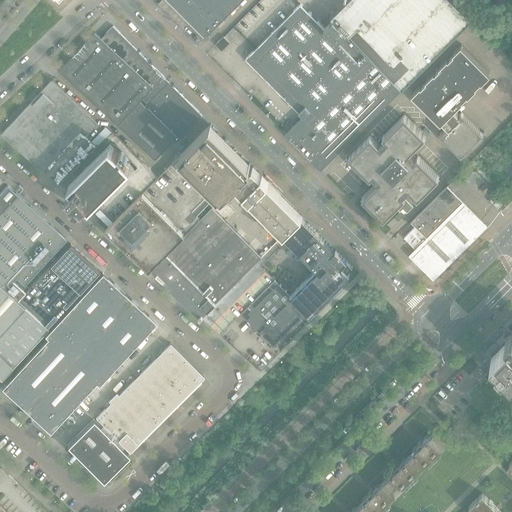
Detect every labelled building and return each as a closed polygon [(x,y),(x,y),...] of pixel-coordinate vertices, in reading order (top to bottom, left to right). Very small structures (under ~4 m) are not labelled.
[(171,0),(207,35),(242,0),(171,0)] [(402,88),(468,22),(472,18),(453,0),(363,0),(374,10),(357,26),(349,34),(333,19),(324,28),(300,4),(293,11),(288,16),(253,51),(246,58),(248,60),(256,68),(258,65),(269,77),(267,79),(269,81),(300,112),(303,115),(285,134),(320,169),(402,88)] [(202,115),(113,26),(101,38),(95,32),(59,70),(155,159),(174,139),(176,141),(202,115)] [(222,50),(230,42),(223,36),(215,44),(222,50)] [(463,100),(462,99),(462,98),(463,98),(466,95),(467,94),(468,95),(476,86),(475,85),(476,85),(480,81),(480,80),(481,81),(490,73),(461,44),(452,52),(454,53),(453,54),(449,58),(448,58),(447,57),(439,66),(440,67),(439,68),(439,67),(435,71),(436,71),(435,72),(434,71),(425,79),(426,80),(426,81),(425,81),(422,85),(421,86),(420,84),(412,93),(441,122),(442,121),(447,126),(439,134),(461,155),(482,134),(461,112),(459,114),(458,114),(454,110),(453,109),(463,100)] [(98,122),(92,117),(51,79),(2,133),(43,171),(82,129),(88,134),(98,122)] [(439,177),(418,156),(417,156),(415,158),(414,157),(415,157),(410,153),(425,137),(425,136),(404,115),(382,136),(382,137),(377,142),(370,135),(348,157),(370,178),(372,176),(378,182),(362,197),(362,198),(383,219),(384,219),(396,207),(400,211),(403,209),(407,213),(413,206),(405,198),(405,197),(403,195),(408,190),(417,199),(418,199),(439,178),(439,177)] [(213,206),(223,196),(235,184),(253,167),(252,167),(251,168),(249,165),(250,164),(250,163),(211,124),(210,124),(157,177),(105,228),(105,229),(106,229),(149,268),(149,269),(151,268),(153,266),(167,252),(185,234),(213,206)] [(103,140),(111,132),(106,127),(98,135),(103,140)] [(105,228),(157,177),(142,161),(135,169),(131,165),(132,165),(128,161),(114,147),(110,143),(68,184),(72,188),(67,192),(67,193),(74,200),(77,200),(83,206),(89,200),(92,197),(98,202),(97,203),(100,207),(96,211),(100,216),(98,218),(97,221),(99,223),(105,228)] [(294,208),(267,181),(253,167),(235,184),(271,221),(284,234),(301,217),(302,216),(301,215),(294,208)] [(24,284),(62,242),(66,239),(7,184),(0,191),(0,284),(17,300),(25,292),(12,280),(16,276),(24,284)] [(413,228),(404,237),(409,241),(417,250),(418,250),(437,230),(434,227),(436,226),(435,225),(458,202),(459,203),(461,201),(459,199),(448,189),(447,187),(446,186),(425,206),(408,223),(408,224),(413,219),(416,221),(418,223),(413,228)] [(493,196),(489,200),(498,209),(502,204),(493,196)] [(488,226),(463,201),(409,256),(434,280),(488,226)] [(183,269),(229,223),(213,206),(185,234),(167,252),(172,258),(159,271),(159,272),(156,275),(168,286),(184,270),(183,269)] [(404,214),(401,211),(395,216),(398,220),(404,214)] [(273,345),(307,312),(311,315),(351,275),(347,272),(353,267),(335,249),(335,250),(302,218),(301,217),(284,234),(283,235),(288,241),(316,269),(290,294),(288,292),(275,279),(241,313),(273,345)] [(198,284),(244,238),(229,223),(183,269),(184,270),(168,286),(180,298),(196,282),(198,284)] [(200,316),(257,260),(261,255),(244,238),(198,284),(196,282),(180,298),(200,316)] [(17,300),(24,307),(46,327),(99,270),(70,243),(67,246),(25,292),(17,300)] [(159,271),(172,258),(167,252),(153,266),(154,266),(159,271)] [(241,313),(275,279),(257,260),(200,316),(220,334),(241,313)] [(7,382),(1,388),(9,395),(10,396),(26,410),(41,425),(42,425),(50,432),(59,422),(78,402),(96,383),(98,385),(123,358),(149,331),(156,323),(148,315),(147,315),(138,306),(130,299),(131,299),(130,298),(130,299),(120,289),(113,283),(113,282),(112,283),(102,273),(69,308),(49,330),(44,335),(47,338),(7,382)] [(0,332),(24,307),(17,300),(0,284),(0,332)] [(24,307),(0,332),(0,376),(2,378),(48,329),(46,327),(24,307)] [(511,379),(511,378),(511,332),(508,329),(502,335),(508,341),(491,358),(511,379)] [(159,421),(204,376),(170,342),(125,387),(159,421)] [(159,421),(125,387),(95,417),(129,450),(159,421)] [(81,460),(108,434),(93,419),(67,445),(81,460)] [(445,444),(433,432),(423,441),(421,439),(419,441),(417,443),(419,445),(411,454),(423,466),(445,444)] [(126,458),(128,456),(129,455),(108,434),(81,460),(103,482),(107,477),(111,481),(130,461),(126,458)] [(423,466),(411,454),(400,464),(398,462),(394,466),(397,468),(388,477),(393,482),(389,486),(396,493),(423,466)] [(377,511),(396,493),(389,486),(393,482),(388,477),(379,485),(374,491),(372,489),(368,492),(370,495),(364,500),(360,504),(368,511),(377,511)] [(501,511),(492,503),(482,493),(469,506),(475,511),(501,511)]
